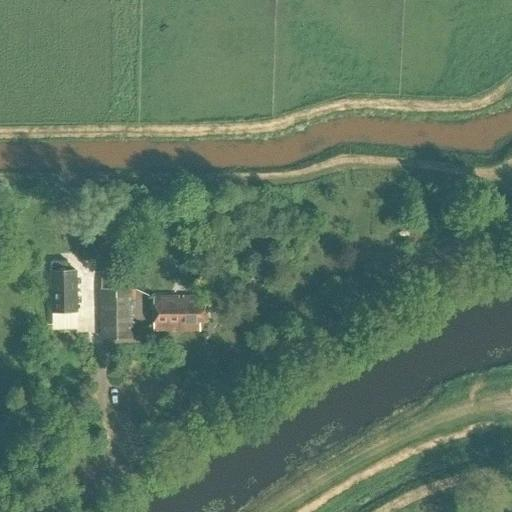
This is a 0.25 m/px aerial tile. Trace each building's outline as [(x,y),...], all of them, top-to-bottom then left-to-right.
[(185,220),(186,205),(171,204),(170,219),(185,220)] [(50,313),(78,313),(78,272),(50,272),(50,313)] [(102,339),(133,339),(133,289),(122,289),(122,280),(102,280),(102,339)] [(206,295),(154,296),(154,331),(201,330),(201,323),(207,322),(206,295)] [(59,486),(78,472),(66,456),(47,471),(59,486)]
